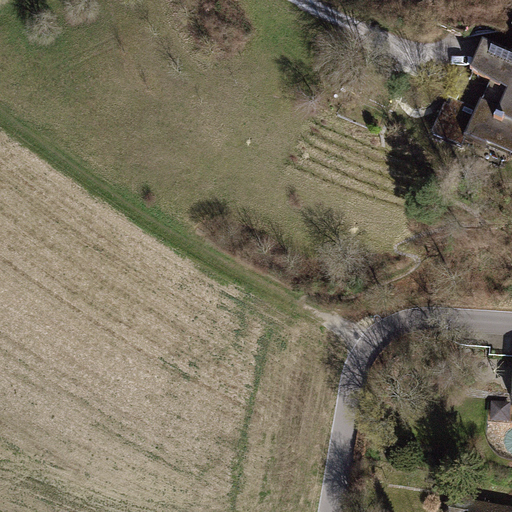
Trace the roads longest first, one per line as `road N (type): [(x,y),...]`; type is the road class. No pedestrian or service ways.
road 1 (residential): [(511,322),(426,317),(381,330),(357,361),(330,511)]
road 2 (track): [(309,0),(395,45),(449,56)]
